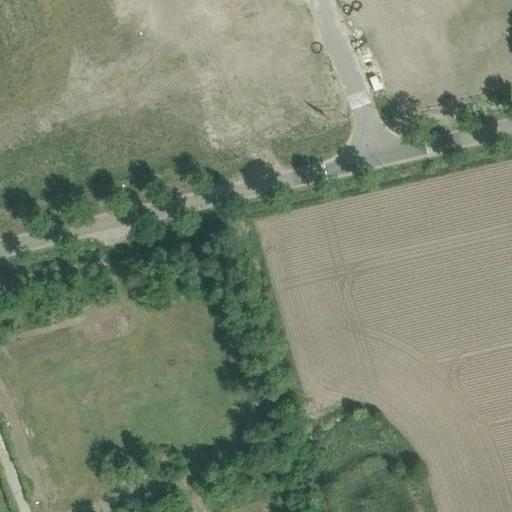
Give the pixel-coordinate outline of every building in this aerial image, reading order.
[(384,54),(378,25),(352,29),(358,59),(384,54)] [(415,62),(387,67),(392,91),(404,88),(407,104),(441,97),(435,70),(433,71),(430,54),(414,58),(415,62)] [(18,387),(5,392),(11,410),(24,406),(18,387)] [(30,421),(17,425),(24,444),(37,440),(30,421)] [(43,455),(29,460),(36,479),(50,474),(43,455)]
